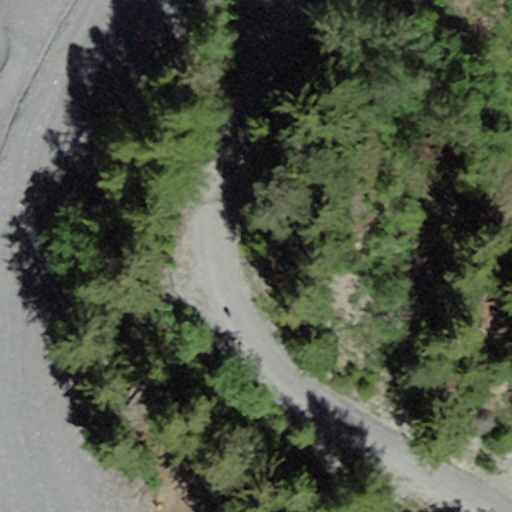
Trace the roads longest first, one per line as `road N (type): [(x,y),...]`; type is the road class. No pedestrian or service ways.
road 1 (track): [(477,511),(414,477),(264,358),(195,230),(289,0)]
road 2 (track): [(96,0),(23,122),(4,324),(19,468),(48,511)]
